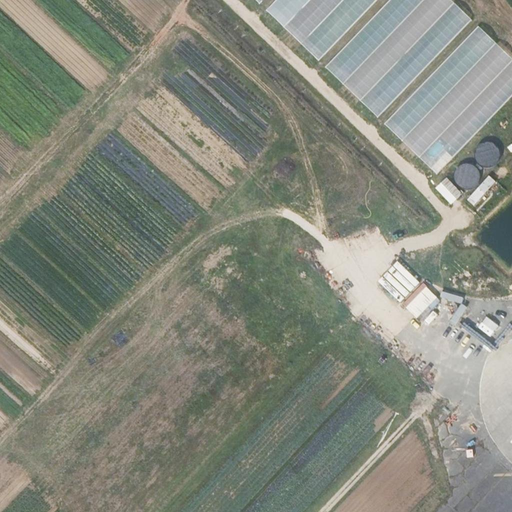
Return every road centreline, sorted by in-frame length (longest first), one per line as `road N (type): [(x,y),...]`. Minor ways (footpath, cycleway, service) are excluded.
road 1 (track): [(165,0),(277,102),(352,271),(424,339),(436,369),(413,417),(323,511)]
road 2 (track): [(227,0),(444,209),(444,232),(379,253),(352,271)]
road 3 (track): [(0,206),(186,0)]
